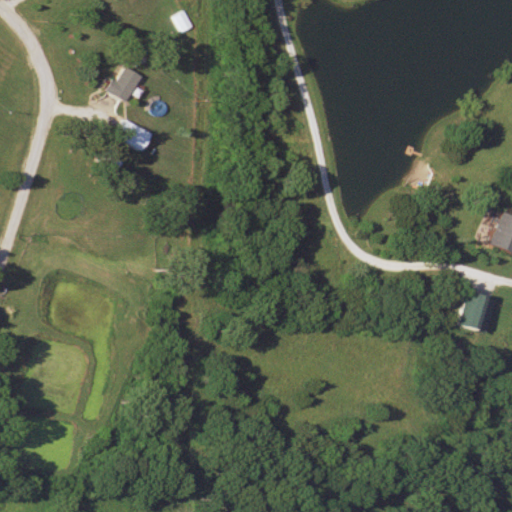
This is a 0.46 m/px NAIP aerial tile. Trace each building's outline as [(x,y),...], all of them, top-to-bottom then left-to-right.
[(171,17),(179,31),(189,26),(181,11),(171,17)] [(113,103),(130,77),(112,66),(96,92),(113,103)] [(105,137),(128,152),(139,134),(116,120),(105,137)] [(511,243),(511,202),(505,218),(493,213),(480,246),(507,257),(511,243)] [(446,327),(473,335),(483,301),(456,293),(446,327)]
